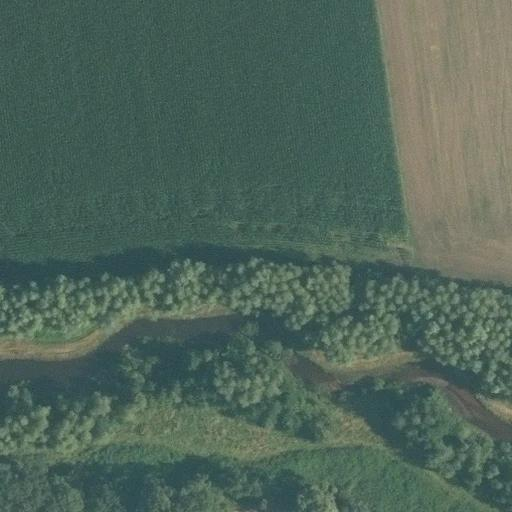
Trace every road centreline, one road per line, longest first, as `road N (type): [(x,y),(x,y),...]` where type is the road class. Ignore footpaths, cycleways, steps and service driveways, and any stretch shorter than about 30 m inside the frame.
road 1 (track): [(183,511),(253,504),(340,511)]
road 2 (track): [(0,500),(152,511)]
